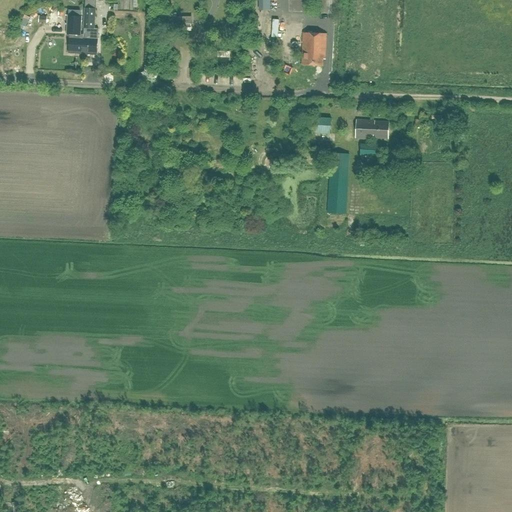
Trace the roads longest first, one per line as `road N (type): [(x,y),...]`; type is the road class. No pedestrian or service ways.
road 1 (track): [(0,78),(511,101)]
road 2 (track): [(511,419),(0,401)]
road 3 (track): [(0,480),(407,496)]
